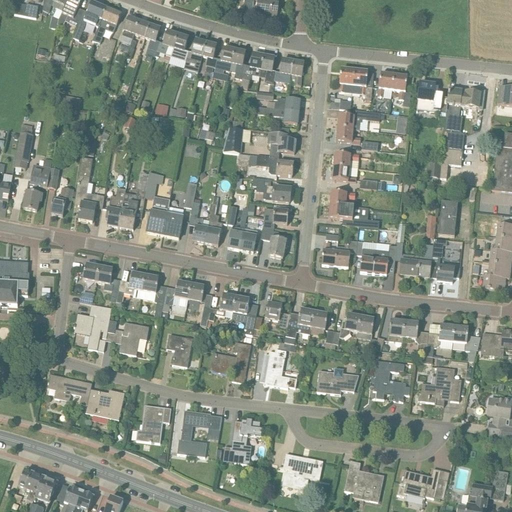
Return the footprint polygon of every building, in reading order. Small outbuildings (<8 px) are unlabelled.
[(48,15),(52,8),(63,13),(68,0),(54,0),(52,5),(44,1),(42,13),(48,15)] [(62,29),(68,19),(73,21),(78,10),(83,0),(81,0),(68,0),(63,13),(59,20),(57,27),(62,29)] [(272,6),(272,0),(254,0),(253,8),(257,9),(256,18),(276,21),(278,6),(272,6)] [(85,24),(94,27),(99,29),(106,11),(91,4),(87,15),(84,23),(85,24)] [(36,21),(38,8),(26,6),(25,7),(17,5),(14,17),(22,18),(36,21)] [(73,21),(78,23),(83,13),(78,10),(73,21)] [(99,29),(95,37),(95,38),(94,45),(100,47),(105,32),(113,35),(116,28),(121,17),(106,11),(99,29)] [(59,20),(53,18),(50,30),(51,30),(51,31),(55,32),(56,31),(57,27),(59,20)] [(132,42),(134,37),(139,23),(129,19),(124,33),(122,38),(132,42)] [(79,42),(85,26),(78,23),(73,40),(79,42)] [(145,40),(149,27),(139,23),(134,37),(145,40)] [(150,42),(148,49),(157,52),(159,45),(156,43),(160,31),(149,27),(145,40),(150,42)] [(159,45),(157,52),(160,54),(165,56),(171,57),(177,37),(167,33),(163,46),(159,45)] [(186,62),(188,54),(184,53),(188,40),(177,37),(171,57),(177,59),(186,62)] [(200,66),(202,58),(206,45),(195,42),(192,55),(188,54),(186,62),(195,64),(200,66)] [(206,67),(207,67),(206,72),(212,74),(213,69),(215,69),(217,61),(213,61),(216,48),(206,45),(202,58),(208,60),(206,67)] [(146,55),(155,58),(157,52),(148,49),(146,55)] [(223,76),(224,71),(230,73),(234,52),(224,49),(220,62),(217,61),(215,69),(214,74),(223,76)] [(134,51),(129,50),(126,60),(130,62),(134,51)] [(234,52),(230,73),(235,74),(244,76),(246,68),(242,67),(245,54),(234,52)] [(261,72),(264,58),(253,56),(250,69),(246,68),(244,76),(242,82),(240,91),(247,92),(251,78),(259,79),(261,72)] [(264,85),(273,87),(274,83),(276,74),(272,73),(274,60),(264,58),(261,72),(259,79),(265,81),(264,85)] [(274,83),(289,86),(293,63),(282,62),(280,75),(276,74),(274,83)] [(294,87),(301,88),(301,79),(304,65),(293,63),(289,86),(294,87)] [(339,95),(344,95),(352,96),(354,72),(341,71),(339,95)] [(354,72),(352,96),(365,97),(364,103),(371,103),(372,90),(366,89),(367,74),(354,72)] [(394,77),(381,75),(377,99),(383,100),(384,91),(392,93),(394,77)] [(394,77),(392,93),(400,94),(399,102),(403,102),(403,108),(409,109),(411,95),(405,94),(407,79),(394,77)] [(438,119),(445,120),(447,100),(433,98),(435,87),(420,86),(416,112),(431,114),(431,113),(439,114),(438,119)] [(511,89),(499,89),(497,107),(504,107),(503,109),(511,109),(511,89)] [(444,139),(443,143),(441,166),(440,181),(446,181),(448,167),(461,168),(464,136),(460,136),(462,119),(459,119),(460,109),(482,111),(484,93),(472,91),(472,95),(466,94),(448,92),(448,99),(448,100),(447,100),(445,120),(444,134),(444,139)] [(273,97),(257,95),(256,101),(272,103),(273,97)] [(270,104),(270,111),(285,113),(299,114),(300,103),(286,101),(278,101),(278,104),(275,104),(275,105),(270,104)] [(351,104),(350,104),(340,103),(339,111),(350,112),(351,104)] [(125,112),(133,115),(136,107),(127,104),(125,112)] [(168,108),(157,106),(155,116),(167,118),(168,108)] [(171,118),(187,118),(187,110),(171,110),(171,118)] [(283,125),(297,127),(299,114),(285,113),(270,111),(258,110),(258,117),(280,119),(280,125),(284,125),(283,125)] [(379,124),(380,116),(366,114),(366,123),(379,124)] [(362,119),(338,117),(337,130),(353,132),(359,133),(360,125),(362,125),(362,119)] [(398,118),(397,134),(408,135),(408,119),(398,118)] [(136,122),(128,119),(124,129),(132,132),(136,122)] [(353,132),(337,130),(336,144),(360,146),(360,141),(352,140),(353,132)] [(229,131),(223,154),(240,156),(242,132),(229,131)] [(104,132),(100,139),(107,142),(109,142),(112,136),(104,132)] [(213,143),(215,135),(205,132),(205,135),(201,134),(199,140),(213,143)] [(28,165),(33,137),(20,135),(14,169),(26,171),(27,165),(28,165)] [(283,136),(277,136),(268,135),(267,146),(278,148),(278,154),(294,156),(295,143),(282,142),(283,136)] [(511,136),(504,136),(503,147),(496,146),(494,174),(495,174),(494,181),(491,180),(490,193),(511,194),(511,136)] [(378,146),(362,144),(361,152),(377,154),(378,146)] [(292,179),(293,166),(278,164),(279,160),(250,157),(240,156),(223,154),(222,161),(238,163),(238,161),(249,162),(248,167),(268,169),(268,170),(269,170),(269,175),(271,177),(292,179)] [(358,158),(335,156),(333,169),(349,170),(350,162),(358,163),(358,158)] [(427,179),(438,180),(439,166),(429,165),(427,179)] [(91,168),(81,167),(76,194),(75,204),(78,204),(78,208),(80,208),(79,215),(78,222),(80,222),(86,223),(92,224),(95,210),(102,212),(104,199),(87,195),(91,168)] [(349,170),(333,169),(332,182),(356,184),(356,179),(348,178),(349,170)] [(50,171),(49,175),(47,190),(56,192),(59,173),(50,171)] [(30,186),(28,186),(23,211),(37,214),(38,204),(41,204),(42,197),(39,196),(41,189),(47,190),(49,175),(43,174),(42,177),(32,176),(30,186)] [(5,175),(4,183),(11,184),(13,177),(5,175)] [(122,211),(118,229),(133,232),(137,211),(142,212),(144,200),(149,177),(142,176),(140,175),(136,196),(125,193),(122,211)] [(163,180),(149,177),(144,200),(153,202),(156,186),(161,187),(163,180)] [(265,182),(253,181),(252,189),(256,189),(256,195),(266,196),(265,202),(272,203),(289,205),(291,191),(274,189),(274,190),(267,189),(264,189),(265,182)] [(376,192),(377,184),(360,182),(359,191),(376,192)] [(7,204),(8,204),(11,186),(0,183),(0,199),(8,201),(7,204)] [(193,205),(194,201),(197,187),(188,186),(183,210),(192,211),(193,205)] [(53,200),(50,216),(63,219),(64,210),(69,211),(73,192),(62,190),(59,201),(53,200)] [(107,227),(118,229),(122,211),(125,193),(125,192),(117,190),(114,206),(109,205),(108,211),(106,221),(108,221),(107,227)] [(355,196),(331,194),(330,207),(345,209),(345,208),(346,201),(354,202),(355,196)] [(204,246),(218,249),(221,233),(222,226),(218,225),(219,218),(215,218),(217,207),(218,199),(214,198),(212,206),(209,223),(208,231),(207,231),(204,246)] [(457,205),(441,204),(438,237),(454,239),(457,205)] [(192,244),(204,246),(207,231),(208,231),(209,223),(202,222),(197,221),(200,206),(193,205),(192,211),(189,227),(195,228),(192,244)] [(368,211),(345,208),(345,209),(330,207),(328,221),(344,222),(343,228),(378,231),(379,223),(367,222),(368,211)] [(288,213),(286,213),(286,209),(280,208),(280,212),(274,212),(264,211),(263,220),(263,226),(262,230),(274,232),(274,226),(287,227),(288,213)] [(151,212),(149,222),(146,235),(162,238),(167,216),(167,212),(152,209),(151,212)] [(233,228),(237,210),(230,209),(227,227),(233,228)] [(231,231),(227,250),(240,253),(244,231),(246,223),(247,217),(248,211),(243,210),(240,223),(241,223),(240,230),(235,230),(231,231)] [(167,216),(162,238),(178,241),(182,222),(183,219),(167,216)] [(430,241),(431,236),(433,236),(434,223),(435,218),(429,218),(427,218),(425,236),(427,237),(426,240),(430,241)] [(511,227),(497,226),(496,239),(511,240),(511,227)] [(278,235),(274,234),(274,232),(262,230),(260,241),(271,243),(268,258),(282,261),(284,250),(286,250),(287,245),(285,244),(286,243),(277,242),(278,235)] [(244,231),(240,253),(253,255),(257,234),(244,231)] [(494,252),(511,254),(511,240),(496,239),(494,252)] [(433,248),(432,259),(440,260),(442,260),(443,248),(446,249),(447,243),(434,242),(433,248)] [(348,271),(350,255),(356,256),(357,244),(350,243),(350,247),(345,246),(345,250),(337,249),(336,254),(335,269),(348,271)] [(329,245),(324,244),(321,268),(335,269),(336,254),(328,253),(329,245)] [(430,280),(432,259),(433,248),(425,247),(424,259),(402,257),(399,277),(429,281),(430,280)] [(59,263),(59,251),(47,250),(47,263),(59,263)] [(362,251),(360,275),(373,277),(375,261),(376,253),(368,252),(362,251)] [(490,252),(489,265),(511,267),(511,254),(494,252),(490,252)] [(375,261),(373,277),(386,278),(389,254),(376,253),(375,261)] [(432,259),(430,280),(437,281),(437,284),(452,286),(452,280),(458,281),(460,271),(454,270),(439,269),(440,260),(432,259)] [(18,298),(28,299),(29,276),(27,275),(28,265),(27,265),(26,266),(10,265),(10,264),(0,263),(0,307),(1,308),(1,305),(8,305),(8,308),(17,309),(18,298)] [(487,278),(505,280),(509,281),(511,267),(489,265),(487,278)] [(84,274),(82,282),(96,285),(99,269),(86,266),(85,274),(84,274)] [(96,285),(104,286),(103,292),(112,294),(110,303),(116,305),(120,283),(111,281),(112,279),(111,279),(112,271),(99,269),(96,285)] [(133,298),(134,292),(142,293),(145,277),(132,275),(130,283),(130,282),(129,285),(120,283),(116,305),(122,306),(124,296),(133,298)] [(142,293),(156,296),(157,288),(158,280),(145,277),(142,293)] [(483,277),(482,291),(504,293),(505,280),(487,278),(483,277)] [(174,299),(188,302),(191,286),(178,284),(176,291),(174,299)] [(188,302),(201,305),(202,296),(204,289),(191,286),(188,302)] [(162,314),(165,298),(158,297),(156,312),(154,319),(160,321),(162,314)] [(210,310),(207,322),(214,324),(215,317),(232,321),(233,315),(236,299),(223,297),(221,304),(219,312),(210,310)] [(165,298),(162,314),(168,315),(171,299),(165,298)] [(93,301),(91,301),(81,299),(80,305),(91,307),(92,307),(93,301)] [(233,315),(247,317),(248,309),(247,309),(249,301),(236,299),(233,315)] [(207,322),(210,310),(210,306),(204,305),(200,328),(206,329),(207,322)] [(282,308),(268,305),(265,321),(278,323),(277,329),(287,331),(290,317),(281,315),(282,308)] [(106,341),(109,323),(112,311),(92,307),(91,307),(90,314),(93,314),(92,320),(77,317),(75,328),(74,328),(74,330),(75,331),(74,335),(90,338),(87,351),(104,354),(106,343),(105,343),(106,343),(106,341)] [(296,335),(309,338),(311,330),(314,314),(301,311),(300,319),(290,317),(287,331),(285,339),(295,341),(296,335)] [(326,324),(327,316),(314,314),(311,330),(325,332),(326,324)] [(350,333),(357,334),(361,319),(348,316),(346,324),(345,324),(344,331),(341,331),(340,335),(334,334),(331,346),(335,347),(338,347),(339,340),(343,341),(350,336),(350,333)] [(253,331),(256,319),(249,318),(247,330),(253,331)] [(256,319),(253,331),(259,332),(262,320),(256,319)] [(361,319),(357,334),(356,340),(370,342),(367,353),(374,355),(374,353),(377,342),(371,341),(372,337),(373,329),(372,329),(374,321),(361,319)] [(402,345),(403,340),(404,324),(391,322),(388,344),(402,345)] [(106,343),(105,343),(106,343),(106,344),(107,340),(122,343),(119,355),(136,358),(139,342),(146,343),(149,330),(125,325),(123,334),(115,332),(116,324),(109,323),(106,341),(106,343)] [(419,358),(426,359),(428,336),(417,335),(418,325),(404,324),(403,340),(415,341),(415,343),(419,347),(420,347),(419,358)] [(440,327),(439,337),(428,336),(426,359),(432,359),(433,350),(435,350),(440,347),(440,343),(452,345),(454,329),(453,328),(453,326),(448,326),(447,328),(441,327),(440,327)] [(452,345),(465,346),(464,353),(470,354),(467,363),(474,364),(477,353),(480,340),(479,340),(479,341),(467,339),(468,330),(454,329),(452,345)] [(328,333),(325,345),(326,345),(331,346),(334,334),(328,333)] [(511,334),(502,333),(501,338),(482,336),(480,357),(503,359),(504,352),(511,352),(511,360),(511,359),(511,334)] [(169,338),(166,352),(174,353),(172,368),(187,370),(192,342),(169,338)] [(378,340),(377,342),(374,353),(380,354),(384,342),(378,340)] [(231,384),(243,386),(251,348),(235,345),(234,354),(237,355),(235,367),(229,366),(230,360),(214,357),(210,373),(227,376),(228,374),(233,375),(231,384)] [(294,347),(284,345),(280,345),(278,351),(292,353),(294,347)] [(269,354),(263,387),(264,387),(264,385),(272,386),(271,388),(288,391),(288,390),(295,391),(298,376),(290,375),(289,380),(281,379),(286,353),(275,352),(275,355),(269,354)] [(375,401),(384,402),(385,395),(394,396),(393,398),(394,398),(393,403),(400,404),(402,385),(395,384),(388,384),(389,374),(398,375),(399,373),(403,374),(404,367),(386,365),(386,364),(376,363),(373,393),(376,394),(375,401)] [(422,388),(421,398),(418,398),(418,403),(435,406),(435,408),(443,409),(445,397),(451,398),(450,403),(458,404),(461,383),(453,382),(454,372),(436,370),(435,378),(436,378),(435,390),(422,388)] [(341,393),(348,394),(354,395),(358,378),(350,377),(319,374),(317,395),(325,396),(325,394),(331,395),(331,396),(340,397),(341,393)] [(51,377),(48,391),(56,393),(54,401),(69,404),(71,397),(81,399),(79,407),(87,408),(91,392),(90,392),(92,386),(51,377)] [(118,423),(124,396),(116,394),(116,397),(91,392),(87,408),(85,416),(118,423)] [(489,426),(488,436),(506,439),(507,428),(505,428),(506,421),(509,421),(511,402),(503,401),(503,403),(496,402),(496,401),(491,400),(491,401),(489,401),(487,418),(493,419),(492,426),(489,426)] [(169,426),(171,411),(157,410),(157,412),(145,411),(145,408),(140,444),(160,446),(163,425),(169,426)] [(211,416),(184,413),(181,442),(179,442),(177,457),(205,460),(206,446),(191,444),(193,426),(209,428),(208,432),(212,432),(211,437),(218,438),(218,433),(220,433),(220,429),(222,419),(210,418),(211,416)] [(231,450),(224,449),(222,464),(247,467),(249,456),(245,456),(247,439),(261,441),(262,431),(259,431),(260,424),(252,423),(252,422),(246,421),(246,423),(242,422),(241,424),(235,424),(231,450)] [(283,471),(285,471),(282,488),(306,493),(307,489),(308,481),(319,483),(323,464),(307,461),(286,456),(283,471)] [(377,505),(379,496),(383,478),(382,478),(382,479),(363,475),(362,477),(358,476),(360,466),(350,464),(344,494),(354,496),(369,499),(368,503),(377,505)] [(406,500),(406,497),(424,501),(425,499),(433,501),(440,473),(433,471),(431,479),(405,473),(402,485),(399,485),(396,498),(406,500)] [(43,480),(25,473),(18,489),(30,494),(25,504),(32,507),(43,480)] [(483,511),(485,511),(487,501),(490,502),(490,501),(503,503),(508,475),(495,473),(492,490),(473,487),(471,498),(469,497),(467,508),(466,508),(465,511),(461,511),(457,511),(456,511),(483,511)] [(46,511),(57,485),(43,480),(32,507),(30,511),(46,511)] [(59,497),(67,500),(65,506),(68,507),(66,511),(75,511),(81,495),(77,493),(77,491),(73,490),(72,491),(63,488),(59,497)] [(89,511),(93,499),(91,499),(91,496),(88,495),(86,497),(81,495),(75,511),(89,511)] [(119,511),(123,504),(110,499),(105,511),(119,511)]
